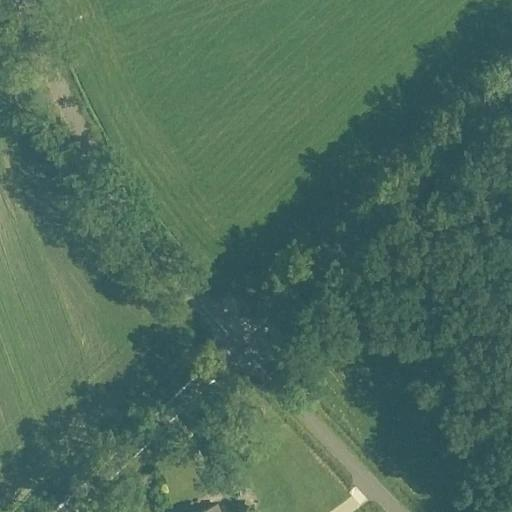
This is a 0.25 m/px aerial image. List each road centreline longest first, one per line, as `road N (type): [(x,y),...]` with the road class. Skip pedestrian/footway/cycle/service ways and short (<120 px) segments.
road 1 (unclassified): [(235,344),(162,270),(121,214),(18,0)]
road 2 (residential): [(235,344),(511,86)]
road 3 (unclassified): [(63,511),(235,344)]
road 4 (unclassified): [(392,511),(235,344)]
